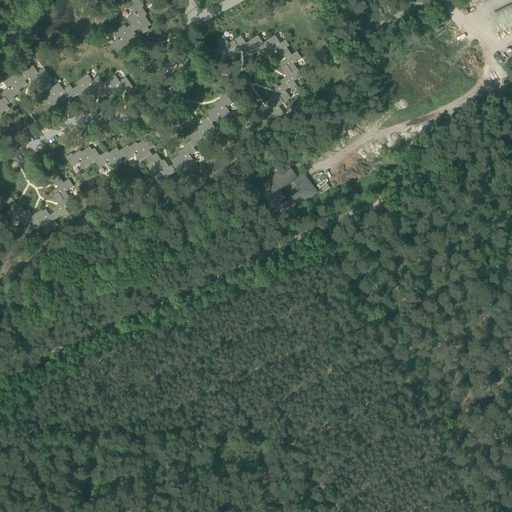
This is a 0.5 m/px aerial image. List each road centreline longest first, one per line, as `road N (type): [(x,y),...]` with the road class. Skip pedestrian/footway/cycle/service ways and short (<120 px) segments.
road 1 (track): [(511,140),(171,301)]
road 2 (track): [(323,229),(471,511)]
road 3 (track): [(337,511),(298,449),(261,445),(171,301)]
road 4 (unclassified): [(171,301),(0,381)]
